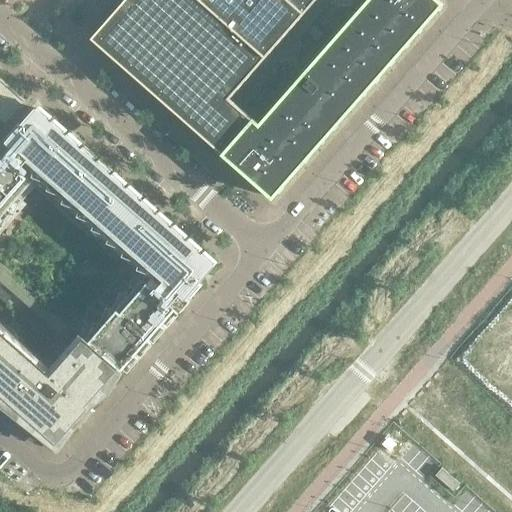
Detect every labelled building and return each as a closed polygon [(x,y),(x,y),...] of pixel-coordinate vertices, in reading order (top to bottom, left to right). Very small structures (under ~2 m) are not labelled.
[(136,0),(97,42),(200,134),(223,156),(252,126),(225,104),(317,0),(136,0)] [(351,110),(443,5),(437,0),(369,0),(308,70),(296,84),(260,125),(255,121),(252,126),(223,156),(225,156),(229,160),(247,175),(248,175),(251,178),(254,180),(255,182),(273,198),(341,121),(351,110)] [(173,223),(160,212),(158,215),(155,212),(158,209),(145,198),(143,201),(140,199),(143,196),(130,185),(128,188),(125,186),(128,183),(115,172),(113,175),(110,173),(113,170),(100,159),(98,162),(95,160),(98,157),(85,146),(83,149),(80,146),(83,143),(70,132),(68,135),(65,133),(68,130),(55,119),(53,122),(50,120),(53,117),(40,106),(37,109),(22,126),(19,124),(8,136),(11,139),(9,142),(0,151),(0,218),(32,182),(19,170),(23,166),(35,177),(66,204),(145,273),(151,266),(167,280),(162,285),(152,276),(147,282),(141,277),(86,339),(123,371),(124,369),(125,368),(127,371),(138,359),(136,356),(138,353),(141,356),(152,343),(149,341),(151,338),(154,341),(165,328),(162,326),(164,323),(167,326),(178,313),(175,311),(189,295),(192,298),(203,285),(200,283),(215,265),(218,262),(206,251),(203,254),(200,252),(203,249),(190,238),(188,241),(185,239),(188,236),(175,225),(173,228),(170,226),(173,223)] [(11,297),(3,290),(0,292),(0,298),(6,304),(11,297)] [(27,312),(22,318),(31,325),(36,319),(27,312)] [(45,327),(36,319),(31,325),(39,333),(45,327)] [(69,324),(60,334),(66,339),(75,329),(69,324)] [(52,374),(0,328),(0,392),(4,396),(2,399),(5,401),(7,398),(24,413),(21,415),(24,418),(26,415),(58,444),(90,407),(88,405),(102,390),(104,392),(106,389),(104,387),(118,371),(120,373),(122,371),(123,371),(86,339),(84,337),(52,374)] [(460,484),(455,479),(442,468),(435,475),(454,491),(460,484)]
